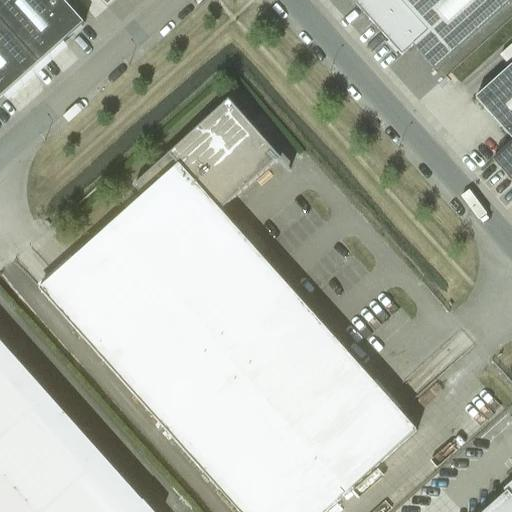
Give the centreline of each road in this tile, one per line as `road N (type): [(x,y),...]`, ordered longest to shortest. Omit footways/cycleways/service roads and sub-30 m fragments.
road 1 (unclassified): [(511,246),(293,0)]
road 2 (unknown): [(511,285),(474,311),(435,310),(331,195),(292,177),(268,178)]
road 3 (unclassified): [(182,0),(0,162)]
road 4 (unknown): [(511,428),(426,511)]
